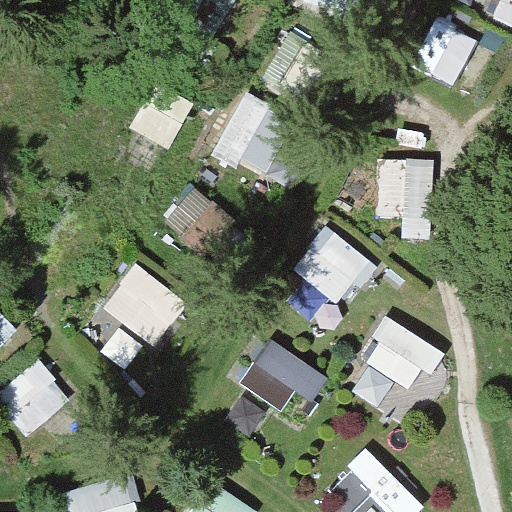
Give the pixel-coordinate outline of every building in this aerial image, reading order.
[(325,0),(358,9),(360,0),(325,0)] [(361,0),(361,2),(384,13),(390,0),(361,0)] [(424,58),(456,68),(468,30),(436,20),(424,58)] [(289,29),(279,78),(332,89),(342,39),(289,29)] [(237,89),(223,154),(303,172),(318,107),(237,89)] [(379,213),(429,215),(431,156),(381,154),(379,213)] [(191,182),(167,221),(221,253),(244,214),(191,182)] [(330,220),(294,260),(338,299),(374,259),(330,220)] [(130,260),(105,311),(166,340),(190,288),(130,260)] [(384,315),(361,385),(409,400),(432,331),(384,315)] [(292,409),(320,362),(269,332),(241,378),(292,409)] [(2,381),(24,424),(69,401),(47,358),(2,381)] [(368,439),(346,461),(399,511),(413,511),(428,497),(368,439)] [(214,480),(199,511),(255,511),(261,501),(214,480)] [(137,511),(137,481),(87,484),(88,511),(137,511)]
